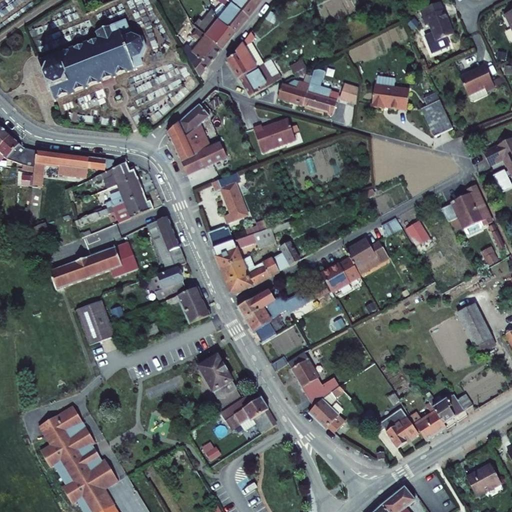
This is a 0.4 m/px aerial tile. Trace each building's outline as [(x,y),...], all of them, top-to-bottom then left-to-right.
[(185,18),(192,24),(207,37),(222,20),(206,7),(203,0),(197,3),(190,11),(187,9),(181,15),(185,18)] [(202,0),(203,0),(206,7),(222,20),(234,5),(228,0),(202,0)] [(418,16),(417,17),(420,26),(424,24),(430,40),(448,33),(437,8),(436,9),(433,1),(414,9),(418,16)] [(511,5),(496,14),(508,39),(511,36),(511,5)] [(207,37),(192,24),(185,18),(179,25),(186,30),(175,45),(185,64),(207,37)] [(89,40),(40,58),(41,61),(55,99),(141,68),(137,58),(142,57),(146,52),(141,35),(134,33),(130,34),(125,22),(98,32),(100,37),(89,40)] [(238,57),(230,61),(240,80),(261,69),(253,55),(248,58),(244,50),(249,47),(250,47),(257,40),(254,34),(237,54),(238,57)] [(249,47),(244,50),(248,58),(253,55),(250,47),(249,47)] [(300,60),(305,72),(311,68),(305,58),(300,60)] [(303,73),(305,72),(300,60),(293,64),(299,75),(303,73)] [(273,62),(261,69),(268,82),(271,80),(274,85),(283,80),(273,62)] [(480,64),(455,75),(464,92),(488,81),(480,64)] [(261,69),(240,80),(250,97),(274,85),(271,80),(268,82),(261,69)] [(316,77),(308,104),(338,112),(343,93),(326,88),(331,72),(317,69),(315,77),(316,77)] [(377,72),(376,81),(394,83),(395,74),(377,72)] [(291,85),(285,83),(280,95),(308,104),(316,77),(315,77),(309,75),(307,81),(302,80),(300,84),(292,82),(291,85)] [(359,101),(360,84),(348,81),(344,97),(359,101)] [(376,81),(374,103),(387,105),(388,103),(410,105),(412,84),(394,83),(376,81)] [(437,98),(422,105),(420,106),(432,133),(450,126),(437,98)] [(203,109),(200,106),(169,135),(186,176),(227,157),(221,145),(210,150),(199,125),(209,117),(203,109)] [(236,106),(216,113),(239,175),(258,168),(236,106)] [(253,130),(261,154),(295,142),(288,121),(280,124),(279,124),(278,124),(278,125),(278,126),(272,128),(272,127),(271,127),(270,127),(262,130),(261,127),(253,130)] [(0,148),(8,139),(0,131),(0,148)] [(511,168),(511,138),(508,132),(477,148),(484,161),(497,154),(503,165),(500,167),(499,165),(488,171),(497,188),(508,182),(502,170),(505,169),(506,171),(511,168)] [(8,139),(0,148),(0,160),(1,159),(5,161),(22,167),(20,172),(30,175),(32,170),(34,171),(35,156),(25,153),(8,139)] [(42,171),(57,171),(57,157),(35,156),(34,171),(33,175),(33,176),(34,180),(42,179),(42,171)] [(57,171),(57,177),(66,178),(67,172),(83,174),(83,169),(83,160),(57,157),(57,171)] [(83,160),(83,169),(103,170),(110,169),(115,169),(115,163),(92,160),(91,160),(83,160)] [(118,186),(138,178),(134,168),(129,170),(127,165),(115,169),(102,175),(104,181),(114,177),(118,186)] [(236,196),(230,179),(236,176),(233,168),(204,179),(207,187),(213,185),(217,194),(210,197),(213,205),(236,196)] [(113,202),(115,206),(146,195),(138,178),(118,186),(123,198),(113,202)] [(34,192),(43,191),(42,179),(34,180),(34,192)] [(466,190),(448,198),(448,200),(438,204),(446,217),(454,213),(462,230),(465,231),(477,225),(478,222),(476,218),(478,217),(480,221),(489,217),(472,180),(463,184),(466,190)] [(127,209),(131,218),(155,209),(151,199),(148,200),(146,195),(115,206),(99,213),(101,219),(127,209)] [(348,195),(343,197),(346,204),(352,201),(348,195)] [(160,270),(181,262),(161,214),(161,215),(140,223),(160,270)] [(418,216),(405,224),(416,241),(429,234),(418,216)] [(40,219),(28,223),(33,237),(45,232),(40,219)] [(386,239),(401,230),(395,219),(380,227),(386,239)] [(205,230),(210,246),(231,239),(225,224),(205,230)] [(99,247),(121,239),(117,226),(94,234),(99,247)] [(493,226),(488,228),(497,246),(502,244),(493,226)] [(262,228),(248,233),(252,242),(254,248),(268,242),(262,228)] [(252,242),(248,233),(231,239),(210,246),(209,247),(218,269),(237,261),(232,249),(252,242)] [(347,253),(353,264),(383,249),(383,248),(377,237),(368,242),(365,235),(344,246),(347,253)] [(278,254),(283,263),(293,258),(283,239),(272,245),(278,254)] [(127,241),(116,246),(127,274),(140,269),(127,241)] [(482,246),(485,252),(491,249),(488,243),(482,246)] [(114,278),(127,274),(116,246),(51,270),(57,291),(111,271),(114,278)] [(491,249),(485,252),(488,258),(494,255),(491,249)] [(347,253),(318,268),(328,286),(357,271),(353,264),(347,253)] [(278,254),(267,260),(272,269),(283,263),(278,254)] [(237,261),(218,269),(229,293),(272,269),(267,260),(252,268),(245,255),(237,261)] [(174,267),(146,278),(153,297),(181,286),(174,267)] [(192,285),(161,298),(163,305),(175,300),(183,321),(204,313),(192,285)] [(313,297),(309,287),(299,292),(304,302),(313,297)] [(241,315),(272,299),(266,289),(235,305),(241,315)] [(272,299),(241,315),(250,331),(253,329),(259,340),(273,332),(267,320),(269,319),(268,317),(286,307),(289,311),(304,302),(299,292),(284,301),(280,294),(272,299)] [(95,296),(69,306),(83,342),(109,332),(95,296)] [(475,297),(456,307),(477,347),(496,338),(475,297)] [(120,309),(111,310),(112,320),(122,319),(120,309)] [(151,321),(128,328),(130,333),(134,333),(135,338),(154,331),(151,321)] [(302,351),(283,362),(309,404),(319,398),(327,392),(337,385),(333,379),(323,387),(302,351)] [(278,354),(268,360),(273,367),(283,362),(278,354)] [(230,388),(211,355),(190,367),(210,399),(230,388)] [(337,385),(327,392),(332,396),(340,388),(337,385)] [(393,389),(387,393),(392,402),(398,398),(393,389)] [(218,408),(223,417),(254,397),(250,390),(218,408)] [(430,407),(439,421),(462,408),(456,399),(453,392),(430,407)] [(465,393),(456,399),(462,408),(471,402),(465,393)] [(260,411),(262,410),(254,397),(223,417),(210,426),(216,436),(224,431),(231,426),(233,428),(235,426),(238,430),(246,425),(244,422),(249,420),(256,433),(268,425),(260,411)] [(302,409),(320,425),(323,423),(330,430),(340,418),(319,398),(302,409)] [(429,414),(413,424),(423,439),(443,428),(439,421),(430,407),(426,400),(422,403),(429,414)] [(367,407),(359,414),(373,432),(383,425),(396,445),(415,433),(398,407),(377,420),(367,407)] [(118,484),(72,408),(36,426),(49,449),(42,454),(51,471),(61,464),(72,485),(64,491),(73,506),(81,503),(86,511),(118,511),(106,492),(118,484)] [(201,447),(209,463),(219,457),(212,441),(201,447)] [(489,465),(465,480),(475,497),(500,482),(489,465)] [(400,487),(378,505),(383,511),(401,511),(399,509),(410,500),(400,487)]
